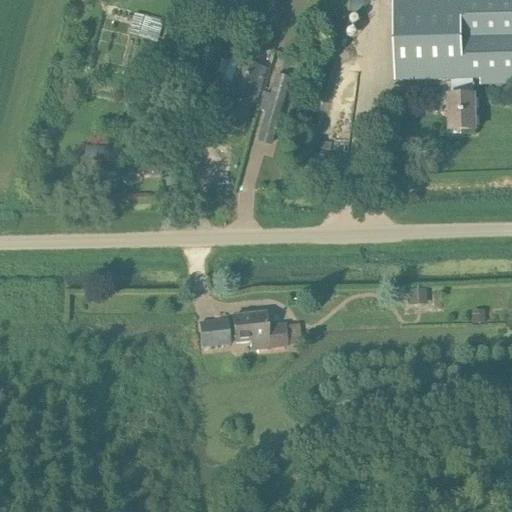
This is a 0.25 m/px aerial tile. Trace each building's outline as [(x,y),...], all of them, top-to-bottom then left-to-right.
[(451,80),(452,97),(449,97),(450,131),(476,131),(475,96),(473,96),(472,80),(511,80),(511,0),(394,0),(397,82),(451,80)] [(251,20),(247,36),(260,39),(263,23),(251,20)] [(232,85),(225,106),(220,126),(242,132),(250,103),(255,104),(265,69),(233,60),(228,62),(224,66),(222,73),(224,79),(227,83),(232,85)] [(269,98),(263,97),(260,108),(266,110),(258,139),(271,142),(288,83),(274,79),(269,98)] [(85,147),(84,161),(83,170),(100,171),(100,162),(119,163),(120,149),(85,147)] [(409,306),(427,304),(426,290),(408,291),(409,306)] [(484,310),(472,311),(471,311),(471,325),(484,324),(484,310)] [(285,340),(278,341),(277,328),(267,330),(265,314),(232,317),(236,345),(249,344),(251,354),(268,352),(268,350),(279,348),(279,345),(286,344),(285,340)] [(205,350),(228,347),(225,323),(203,325),(205,350)]
